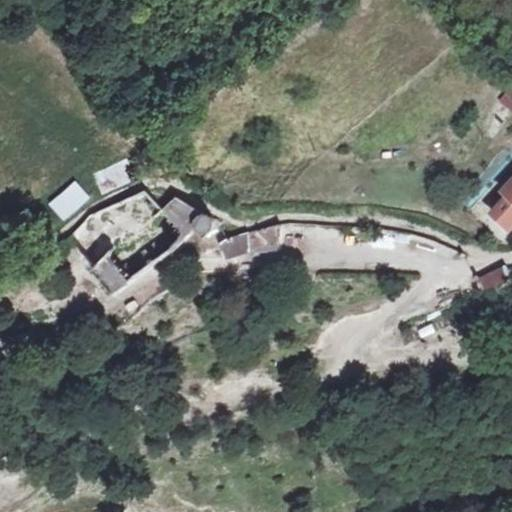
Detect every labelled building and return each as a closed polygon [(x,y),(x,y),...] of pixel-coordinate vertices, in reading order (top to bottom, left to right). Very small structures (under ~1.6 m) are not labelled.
[(511,88),(503,99),(511,105),(511,88)] [(511,116),(511,105),(503,99),(496,108),(509,119),(511,116)] [(511,220),(511,171),(492,191),(499,196),(483,214),(501,232),(511,220)] [(86,194),(74,180),(56,196),(68,210),(86,194)] [(93,270),(113,293),(175,248),(192,229),(202,237),(219,219),(208,213),(209,212),(177,195),(163,207),(144,188),(90,214),(67,237),(95,268),(93,270)] [(285,225),(268,227),(273,244),(314,246),(315,225),(301,223),(285,225)] [(273,244),(268,227),(241,233),(228,240),(217,245),(222,258),(223,259),(234,257),(246,251),(275,249),(273,244)] [(483,290),(506,278),(498,265),(477,277),(483,290)]
